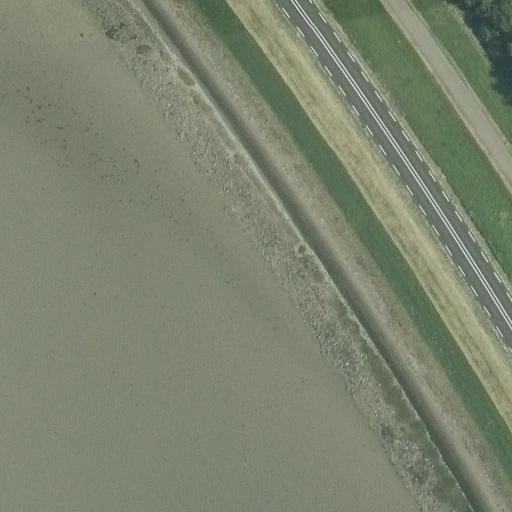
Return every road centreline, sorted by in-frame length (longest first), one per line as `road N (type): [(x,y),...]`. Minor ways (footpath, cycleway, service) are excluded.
road 1 (primary): [(511,339),(286,0)]
road 2 (unclassified): [(511,186),(388,0)]
